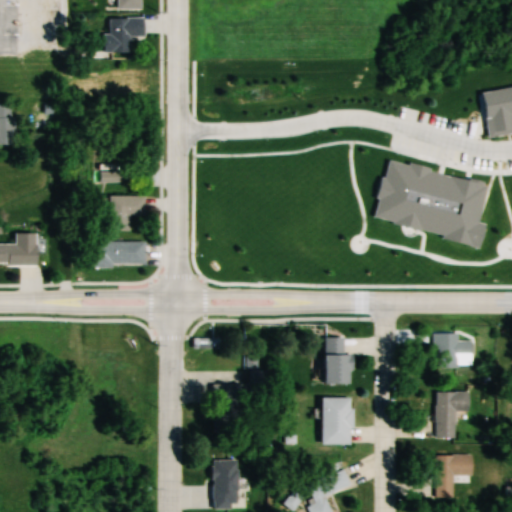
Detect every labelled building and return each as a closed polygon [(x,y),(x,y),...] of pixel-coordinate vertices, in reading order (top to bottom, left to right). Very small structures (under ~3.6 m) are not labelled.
[(0,0),(0,54),(15,54),(15,0),(0,0)] [(139,17),(105,16),(105,33),(98,33),(98,51),(124,51),(124,35),(139,35),(139,17)] [(117,181),(117,171),(98,171),(98,181),(117,181)] [(105,195),(105,229),(140,229),(140,195),(105,195)] [(141,240),(88,240),(88,266),(141,266),(141,240)] [(0,242),(0,264),(34,265),(34,242),(0,242)] [(428,334),(428,365),(470,366),(470,335),(428,334)] [(318,383),(346,383),(346,353),(339,353),(339,337),(318,337),(318,383)] [(210,338),(189,338),(189,348),(210,348),(210,338)] [(256,368),(255,356),(244,356),(244,369),(256,368)] [(208,383),(208,416),(233,416),(233,383),(208,383)] [(452,437),(452,410),(458,410),(458,391),(431,391),(431,437),(452,437)] [(317,444),(348,444),(348,396),(317,396),(317,444)] [(469,454),(431,454),(432,482),(469,482),(469,454)] [(234,460),(208,460),(208,509),(234,509),(234,460)] [(308,511),(330,511),(324,495),(348,486),(342,469),(299,485),(308,511)]
